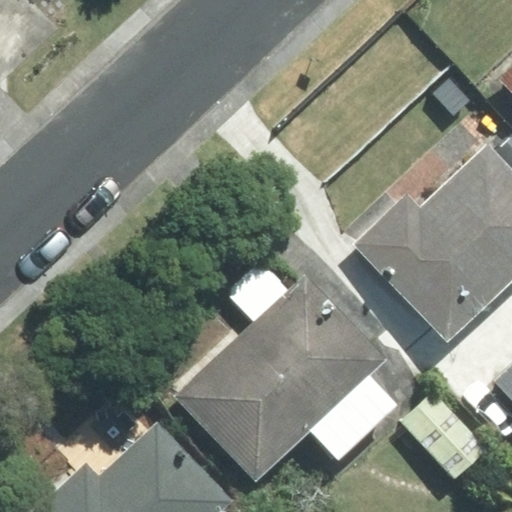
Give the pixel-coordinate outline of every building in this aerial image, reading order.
[(511,112),(511,48),(480,77),(511,112)] [(511,262),(511,192),(454,130),(336,238),(429,339),(511,262)] [(370,361),(293,276),(276,290),(250,261),(214,293),(241,322),(161,394),(238,480),(290,433),(318,463),(382,405),(355,374),(370,361)] [(421,387),(388,417),(443,479),(476,449),(421,387)] [(511,399),(489,421),(511,445),(511,399)] [(190,511),(209,494),(140,423),(87,474),(75,461),(20,511),(190,511)]
